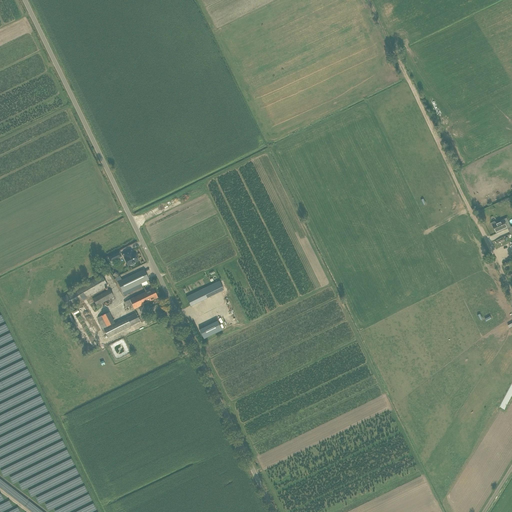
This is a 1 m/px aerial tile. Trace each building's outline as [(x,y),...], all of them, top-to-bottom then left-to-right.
[(496,223),(495,222),(494,221),(491,223),(491,224),(492,226),(493,225),(496,233),(507,228),(508,230),(511,228),(507,218),(496,223)] [(125,258),(124,258),(128,266),(131,264),(132,265),(135,264),(134,263),(138,261),(135,253),(133,254),(131,250),(124,254),(125,258)] [(121,257),(119,252),(108,257),(110,262),(121,257)] [(116,278),(124,296),(143,287),(141,284),(149,280),(144,269),(122,280),(120,276),(116,278)] [(67,309),(108,286),(101,274),(60,298),(67,309)] [(224,290),(219,281),(186,297),(191,306),(224,290)] [(146,292),(148,297),(149,296),(151,301),(157,298),(153,288),(148,291),(146,292)] [(97,306),(114,297),(109,289),(92,299),(97,306)] [(146,292),(130,300),(134,309),(151,301),(149,296),(148,297),(146,292)] [(103,328),(114,323),(109,312),(98,318),(103,328)] [(140,321),(136,313),(104,330),(108,338),(140,321)] [(217,321),(199,330),(204,339),(222,330),(217,321)]
